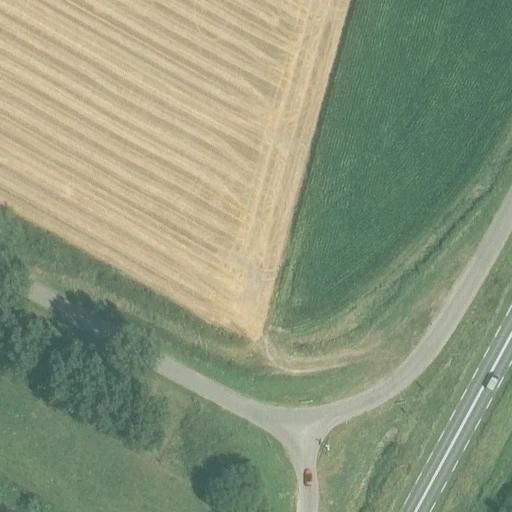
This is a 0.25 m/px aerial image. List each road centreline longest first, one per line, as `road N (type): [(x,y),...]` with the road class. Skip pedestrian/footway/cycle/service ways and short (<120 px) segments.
road 1 (unclassified): [(291,431),(365,403),(423,364),(511,200)]
road 2 (unclassified): [(291,431),(0,282)]
road 3 (primary): [(416,511),(511,334)]
